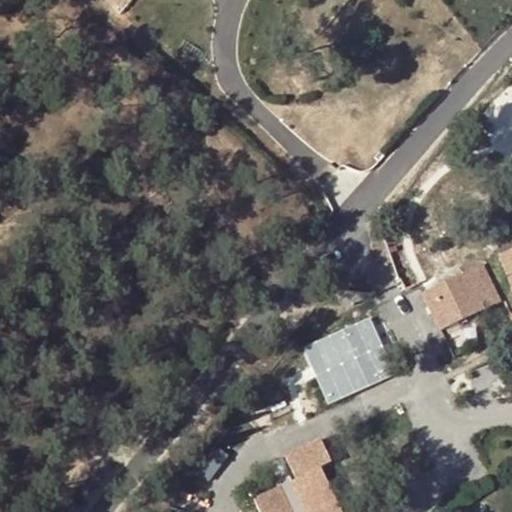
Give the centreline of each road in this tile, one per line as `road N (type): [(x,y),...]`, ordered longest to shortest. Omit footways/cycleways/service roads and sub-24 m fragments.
road 1 (unclassified): [(110,511),(438,117),(511,43)]
road 2 (unknown): [(234,0),(226,46),(232,84),(332,243)]
